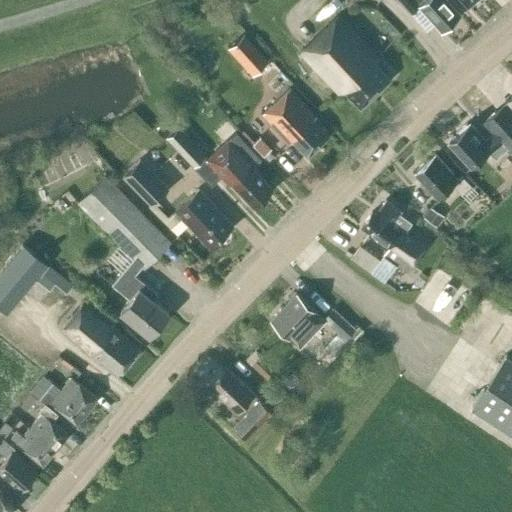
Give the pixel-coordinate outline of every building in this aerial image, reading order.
[(446,0),(399,0),(411,12),(418,6),(440,30),(458,13),(446,0)] [(339,94),(344,89),(359,106),(388,78),(373,62),(377,58),(338,15),(299,51),(273,23),(256,38),(289,74),(306,58),(316,68),(307,76),(325,95),(333,87),(339,94)] [(252,73),(267,59),(243,32),(228,46),(252,73)] [(312,119),(315,116),(288,88),(261,113),(288,141),(291,139),(306,155),(327,136),(312,119)] [(509,147),(511,150),(511,94),(484,120),(494,131),(485,139),(470,123),(468,124),(467,122),(458,130),(460,132),(449,141),(472,167),(490,151),(496,158),(509,147)] [(166,136),(193,166),(205,155),(177,125),(166,136)] [(212,185),(223,175),(230,181),(252,205),(271,188),(251,167),(260,159),(235,132),(196,168),(212,185)] [(262,155),(270,148),(258,136),(251,143),(262,155)] [(416,173),(439,198),(453,185),(462,194),(471,185),(463,175),(459,179),(436,154),(427,162),(423,162),(418,167),(418,170),(416,173)] [(168,187),(139,157),(121,175),(150,205),(168,187)] [(119,310),(132,320),(148,334),(167,311),(152,298),(157,292),(134,274),(141,265),(142,267),(169,240),(104,175),(78,201),(133,257),(111,283),(129,298),(119,310)] [(198,188),(175,210),(209,246),(232,225),(198,188)] [(413,264),(428,241),(411,229),(414,225),(398,212),(400,210),(385,199),(375,214),(372,212),(371,211),(361,226),(389,246),(383,254),(396,264),(407,272),(413,264)] [(442,216),(430,208),(423,218),(435,226),(442,216)] [(0,269),(0,305),(6,311),(45,263),(22,243),(0,269)] [(350,258),(370,272),(380,259),(359,244),(350,258)] [(383,281),(396,264),(383,254),(380,259),(370,272),(383,281)] [(54,284),(66,294),(72,285),(48,265),(36,280),(49,290),(54,284)] [(315,311),(295,292),(270,319),(289,338),(290,337),(298,346),(324,320),(315,311)] [(91,352),(116,373),(138,346),(113,326),(114,324),(83,299),(59,328),(90,354),(91,352)] [(354,328),(332,308),(323,318),(337,331),(345,339),(354,328)] [(511,430),(511,358),(506,354),(473,405),(511,430)] [(231,426),(244,439),(271,411),(258,399),(225,366),(208,384),(235,410),(241,405),(246,410),(231,426)] [(42,374),(30,390),(47,405),(50,402),(75,423),(96,398),(70,376),(60,388),(52,381),(42,374)] [(19,405),(26,410),(36,398),(30,392),(19,405)] [(41,413),(29,427),(54,448),(67,433),(51,420),(57,413),(44,403),(38,410),(41,413)] [(0,435),(2,438),(12,427),(4,420),(0,425),(0,435)] [(42,464),(54,448),(29,427),(22,435),(16,430),(10,437),(23,448),(42,464)] [(0,451),(5,456),(0,462),(0,472),(20,490),(35,472),(11,451),(14,447),(2,438),(0,435),(0,451)] [(0,511),(9,511),(14,506),(0,493),(0,511)]
